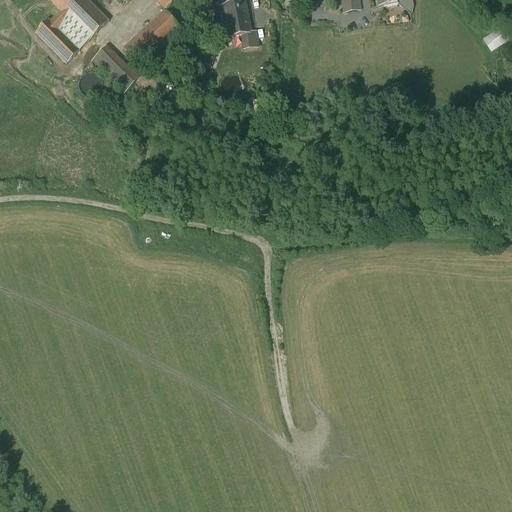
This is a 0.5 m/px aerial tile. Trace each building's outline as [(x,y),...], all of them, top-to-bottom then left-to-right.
[(109,23),(86,0),(47,0),(59,11),(35,35),(67,66),(109,23)] [(192,0),(155,0),(167,12),(177,2),(185,10),(194,2),(192,0)] [(341,0),(344,15),(361,12),(358,0),(341,0)] [(377,0),(379,7),(386,6),(386,8),(397,6),(403,5),(402,0),(377,0)] [(410,0),(402,0),(403,5),(397,6),(404,11),(410,10),(410,9),(412,9),(410,0)] [(246,3),(219,8),(225,40),(245,36),(252,35),(252,34),(246,3)] [(165,13),(124,51),(142,70),(182,32),(165,13)] [(511,37),(506,27),(484,41),(491,52),(511,38),(511,37)] [(245,36),(248,52),(259,49),(256,34),(252,34),(252,35),(245,36)] [(107,48),(93,62),(125,94),(140,80),(107,48)] [(85,97),(87,98),(90,99),(93,99),(95,98),(98,97),(100,95),(101,93),(103,91),(103,88),(103,85),(102,83),(101,80),(99,78),(97,77),(95,75),(92,75),(90,75),(87,76),(85,77),(82,79),(81,81),(80,83),(79,86),(79,88),(80,91),(81,93),(83,96),(85,97)]
